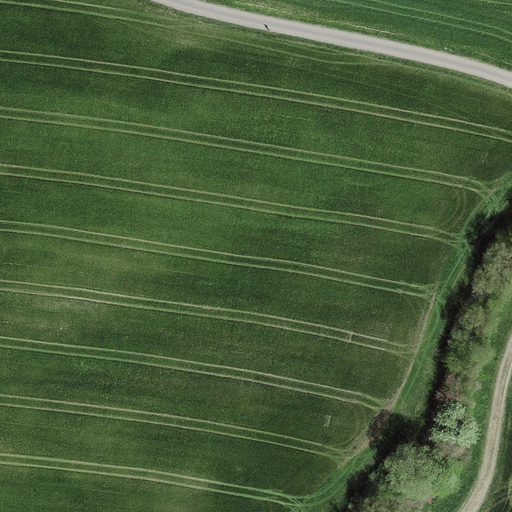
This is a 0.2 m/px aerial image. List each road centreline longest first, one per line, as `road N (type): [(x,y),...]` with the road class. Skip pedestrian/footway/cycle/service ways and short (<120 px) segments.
road 1 (tertiary): [(511,85),(441,61),(163,0)]
road 2 (track): [(467,511),(486,473),(511,353)]
